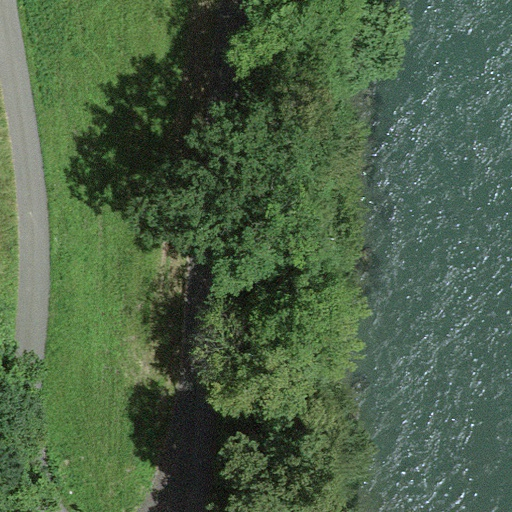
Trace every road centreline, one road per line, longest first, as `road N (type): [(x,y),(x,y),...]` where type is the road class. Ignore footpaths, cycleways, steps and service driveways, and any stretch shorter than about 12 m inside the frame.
road 1 (residential): [(232,0),(178,511)]
road 2 (residential): [(35,511),(23,489),(16,429),(28,259),(0,54)]
